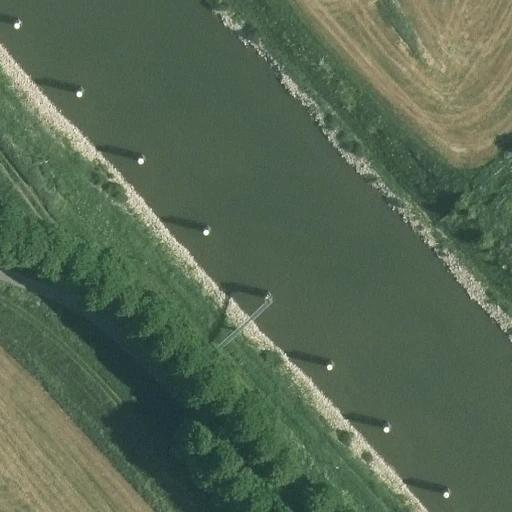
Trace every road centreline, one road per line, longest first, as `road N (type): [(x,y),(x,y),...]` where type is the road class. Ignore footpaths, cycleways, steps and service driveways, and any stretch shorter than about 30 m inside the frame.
road 1 (unclassified): [(285,511),(118,335),(72,303)]
road 2 (track): [(72,303),(77,287),(50,224),(2,161)]
